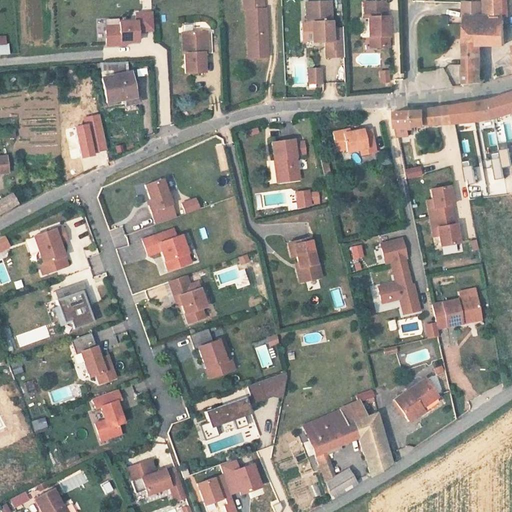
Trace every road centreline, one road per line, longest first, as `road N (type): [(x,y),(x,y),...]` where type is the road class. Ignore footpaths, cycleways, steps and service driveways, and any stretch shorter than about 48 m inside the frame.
road 1 (residential): [(85,182),(168,140),(248,113),(511,82)]
road 2 (residential): [(85,182),(167,421)]
road 3 (residential): [(511,393),(323,511)]
